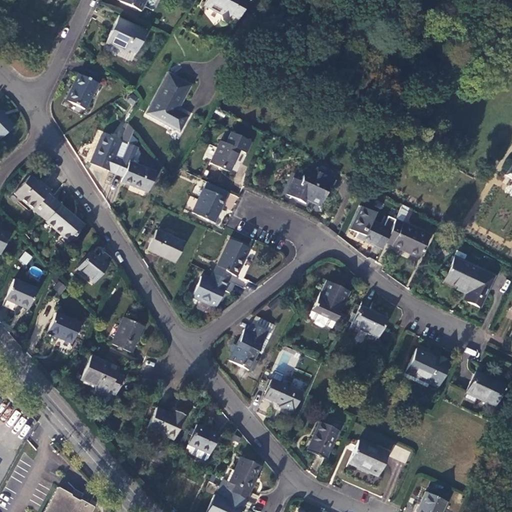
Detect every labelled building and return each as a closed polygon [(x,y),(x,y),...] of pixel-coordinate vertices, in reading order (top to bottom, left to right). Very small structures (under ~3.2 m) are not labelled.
[(119,0),(119,1),(140,11),(144,0),(119,0)] [(231,16),(238,19),(247,0),(206,0),(204,5),(221,14),(221,20),(227,23),(231,16)] [(117,19),(105,43),(125,52),(126,49),(135,53),(145,32),(117,19)] [(78,74),(65,101),(84,110),(97,83),(78,74)] [(168,74),(146,114),(179,131),(187,117),(176,111),(189,86),(168,74)] [(0,138),(13,126),(0,111),(0,138)] [(127,124),(121,139),(128,142),(133,131),(127,124)] [(228,172),(238,150),(245,153),(250,142),(230,132),(225,144),(220,141),(209,164),(228,172)] [(115,174),(122,159),(114,156),(118,145),(119,143),(101,135),(90,164),(115,174)] [(126,148),(118,145),(114,156),(122,159),(126,148)] [(122,159),(115,174),(122,177),(120,181),(147,193),(155,173),(122,159)] [(511,164),(511,163),(503,175),(511,180),(511,178),(511,164)] [(337,173),(320,166),(316,172),(334,180),(337,173)] [(319,206),(328,188),(332,189),(335,181),(334,180),(316,172),(314,171),(310,179),(303,176),(300,182),(292,179),(288,189),(292,191),(289,197),(301,202),(303,199),(307,200),(319,206)] [(28,177),(13,194),(38,215),(52,198),(47,193),(49,191),(41,184),(39,187),(28,177)] [(213,223),(227,192),(206,182),(191,213),(213,223)] [(52,198),(38,215),(45,222),(69,242),(84,225),(52,198)] [(402,205),(395,220),(401,223),(408,208),(402,205)] [(381,249),(385,242),(395,220),(388,217),(383,227),(370,221),(374,213),(360,207),(349,229),(356,233),(355,237),(381,249)] [(419,258),(429,236),(401,223),(395,220),(385,242),(419,258)] [(174,263),(183,242),(156,229),(146,250),(174,263)] [(0,254),(8,235),(0,230),(0,254)] [(229,239),(212,274),(227,281),(230,275),(235,277),(248,248),(229,239)] [(24,251),(18,260),(26,266),(32,256),(24,251)] [(89,252),(76,269),(93,283),(108,265),(97,257),(97,258),(89,252)] [(453,258),(442,282),(467,294),(464,301),(478,308),(493,276),(453,258)] [(200,277),(191,297),(214,308),(223,290),(229,293),(233,284),(227,281),(212,274),(209,281),(200,277)] [(36,289),(13,279),(4,299),(27,309),(36,289)] [(59,280),(52,287),(59,294),(66,287),(59,280)] [(325,281),(317,299),(316,298),(306,319),(313,322),(314,324),(321,327),(322,326),(323,325),(330,328),(348,292),(325,281)] [(359,306),(350,324),(377,337),(386,319),(359,306)] [(80,323),(55,312),(46,333),(71,344),(80,323)] [(130,353),(142,326),(122,317),(110,344),(130,353)] [(275,326),(258,318),(254,325),(266,332),(271,334),(275,326)] [(232,352),(228,361),(248,371),(263,340),(262,340),(266,332),(254,325),(250,324),(246,332),(243,330),(235,347),(233,346),(230,351),(232,352)] [(414,349),(404,371),(429,382),(438,386),(449,361),(438,356),(436,359),(414,349)] [(90,356),(79,379),(96,386),(93,392),(105,397),(107,392),(114,395),(122,377),(115,374),(106,369),(108,364),(90,356)] [(108,364),(106,369),(115,374),(118,368),(108,364)] [(402,376),(426,388),(429,382),(404,371),(402,376)] [(474,372),(465,392),(495,407),(505,386),(474,372)] [(271,379),(262,397),(280,405),(279,408),(292,413),(302,393),(271,379)] [(155,409),(146,429),(172,441),(184,415),(174,410),(171,416),(155,409)] [(324,459),(337,431),(319,422),(306,451),(324,459)] [(196,425),(187,444),(201,450),(209,454),(218,435),(196,425)] [(357,440),(348,461),(359,465),(362,469),(365,468),(378,474),(387,453),(357,440)] [(184,450),(198,456),(201,450),(187,444),(184,450)] [(405,464),(410,452),(394,444),(389,457),(405,464)] [(240,457),(228,482),(222,479),(218,487),(245,499),(254,481),(253,481),(259,467),(240,457)] [(89,511),(92,507),(78,499),(78,500),(70,496),(71,495),(57,487),(43,511),(89,511)] [(218,487),(206,511),(239,511),(245,499),(218,487)] [(424,493),(415,511),(440,511),(445,502),(424,493)]
